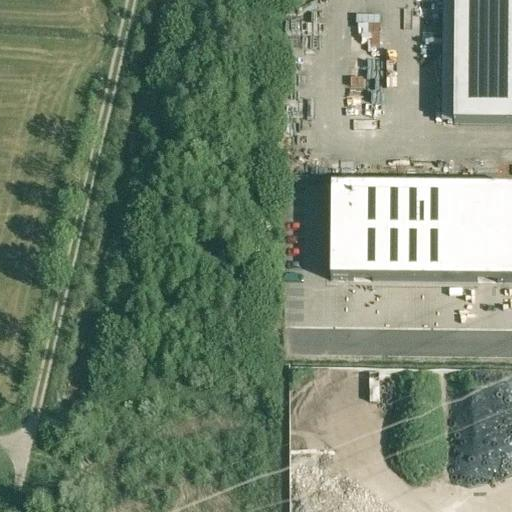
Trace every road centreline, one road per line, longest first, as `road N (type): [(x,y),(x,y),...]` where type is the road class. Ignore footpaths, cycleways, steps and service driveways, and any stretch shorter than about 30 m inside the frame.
road 1 (track): [(130,0),(26,439)]
road 2 (unclassified): [(511,345),(295,343)]
